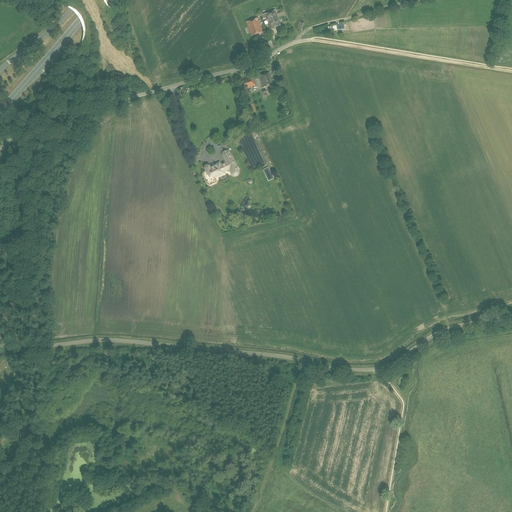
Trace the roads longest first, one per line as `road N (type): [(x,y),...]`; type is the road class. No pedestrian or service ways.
road 1 (unclassified): [(0,345),(103,339),(376,369),(441,330),(511,313)]
road 2 (unclassified): [(0,152),(39,102),(140,95),(253,65),(298,41)]
road 3 (track): [(298,41),(511,71)]
road 4 (primary): [(0,112),(97,0)]
